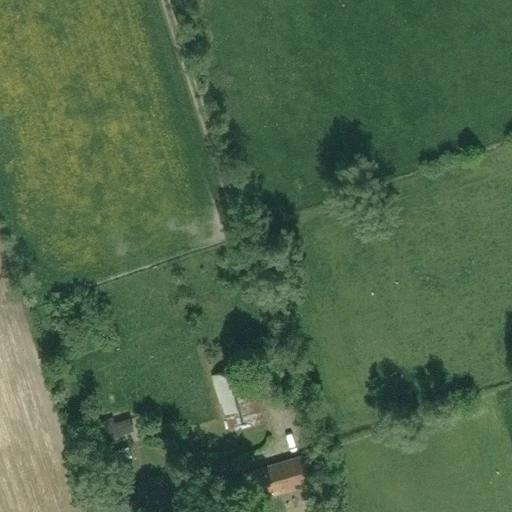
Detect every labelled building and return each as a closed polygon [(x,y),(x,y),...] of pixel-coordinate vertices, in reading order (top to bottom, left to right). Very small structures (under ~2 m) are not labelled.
[(244,366),(213,377),(222,405),(223,404),(232,431),(262,421),(244,366)] [(120,436),(135,431),(131,418),(115,422),(114,417),(102,421),(109,444),(112,443),(113,444),(122,441),(120,436)] [(107,455),(101,457),(105,467),(133,457),(129,447),(114,452),(113,448),(106,451),(107,455)] [(303,455),(245,473),(254,501),(311,483),(303,455)] [(215,499),(210,479),(186,485),(187,488),(167,493),(172,511),(189,511),(195,510),(194,505),(215,499)] [(141,511),(137,498),(111,505),(112,511),(141,511)]
